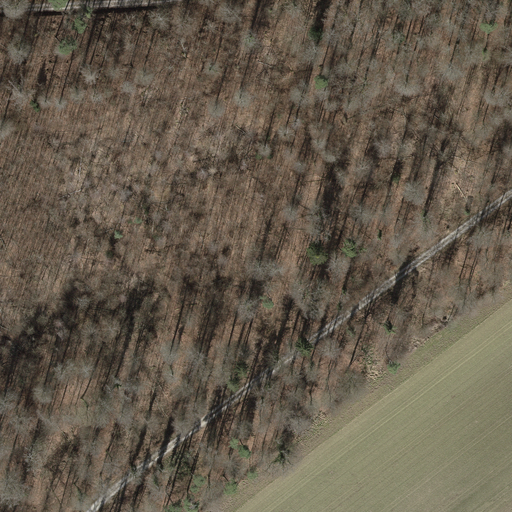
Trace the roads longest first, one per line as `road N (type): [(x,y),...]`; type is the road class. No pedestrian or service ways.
road 1 (track): [(511,192),(90,511)]
road 2 (track): [(160,0),(0,9)]
